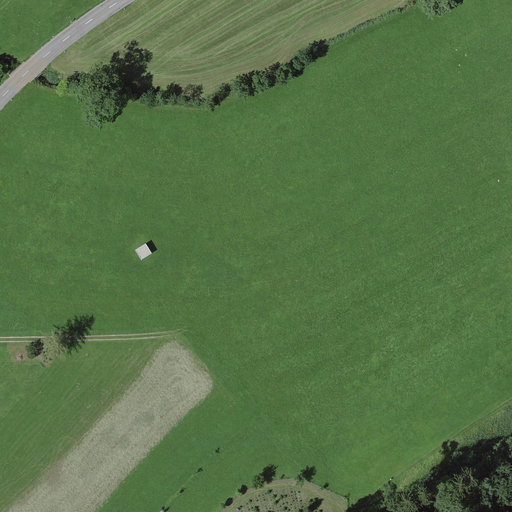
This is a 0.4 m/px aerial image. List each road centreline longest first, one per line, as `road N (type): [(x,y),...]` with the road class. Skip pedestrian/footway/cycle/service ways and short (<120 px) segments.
road 1 (track): [(0,339),(181,331)]
road 2 (secondary): [(122,0),(61,42),(0,100)]
